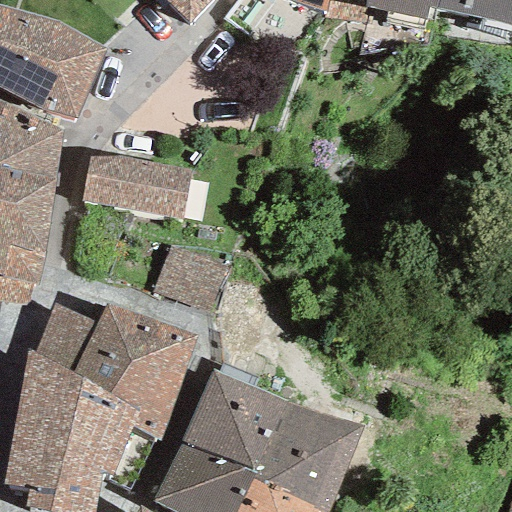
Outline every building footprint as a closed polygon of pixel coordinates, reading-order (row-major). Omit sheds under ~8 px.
[(159,0),(188,27),(209,0),(159,0)] [(291,0),(326,11),(328,1),(328,0),(291,0)] [(431,0),(363,0),(362,7),(425,22),(429,8),(431,0)] [(511,0),(431,0),(429,8),(511,27),(511,21),(511,0)] [(57,23),(0,7),(0,89),(35,106),(77,118),(106,49),(57,23)] [(64,131),(0,106),(0,302),(27,305),(31,284),(36,286),(64,131)] [(115,155),(88,158),(81,202),(181,219),(191,170),(115,155)] [(227,270),(167,247),(149,295),(209,318),(227,270)] [(194,338),(105,301),(97,324),(51,305),(34,352),(139,409),(129,428),(150,437),(159,440),(194,338)] [(129,428),(139,409),(34,352),(25,350),(5,481),(26,484),(24,504),(61,511),(91,511),(99,477),(127,493),(150,437),(129,428)] [(250,472),(284,402),(211,370),(180,442),(250,472)] [(326,511),(364,426),(284,402),(250,472),(230,511),(326,511)] [(169,511),(230,511),(250,472),(180,442),(151,502),(169,511)]
